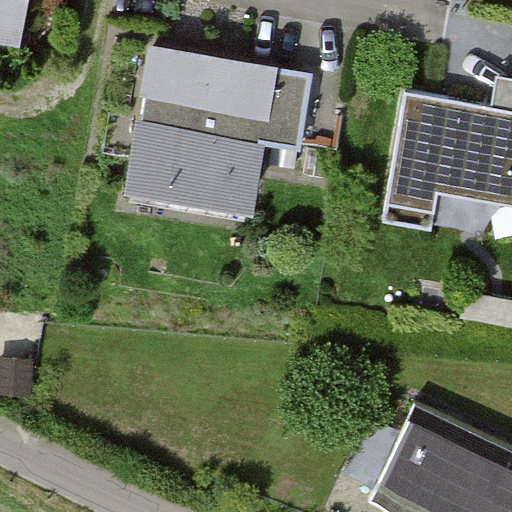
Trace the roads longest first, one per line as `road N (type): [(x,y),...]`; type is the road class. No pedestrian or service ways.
road 1 (unclassified): [(143,511),(0,442)]
road 2 (residential): [(302,0),(442,27)]
